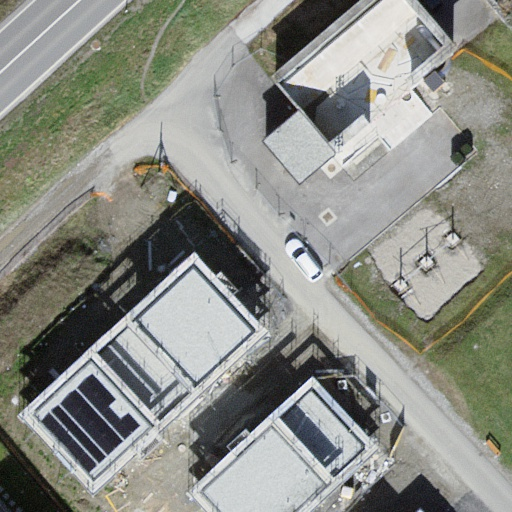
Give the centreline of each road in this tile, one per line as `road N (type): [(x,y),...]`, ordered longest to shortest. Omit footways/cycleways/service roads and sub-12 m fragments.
road 1 (residential): [(195,162),(511,500)]
road 2 (residential): [(0,255),(116,152),(144,140),(164,143)]
road 3 (residential): [(277,0),(206,71),(164,143)]
